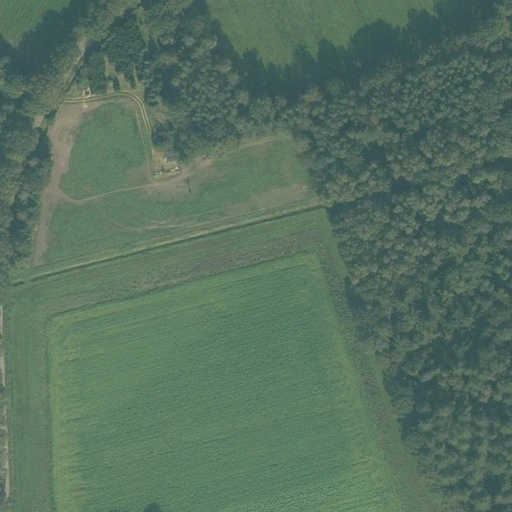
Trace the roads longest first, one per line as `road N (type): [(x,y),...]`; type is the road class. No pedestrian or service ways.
road 1 (track): [(187,0),(240,96),(256,106),(380,79),(453,47),(480,45),(511,71)]
road 2 (unclassified): [(0,254),(24,148),(49,95),(78,50),(130,0)]
